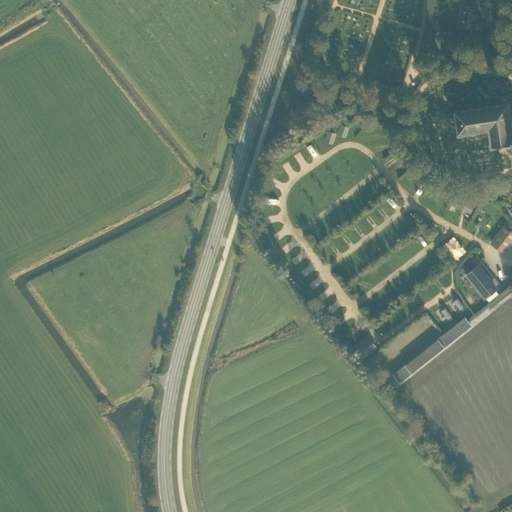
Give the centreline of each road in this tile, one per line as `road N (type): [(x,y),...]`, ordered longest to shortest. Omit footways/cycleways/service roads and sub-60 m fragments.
road 1 (primary): [(169,511),(163,453),(177,363),(290,0)]
road 2 (residential): [(511,68),(444,56),(435,39),(436,0)]
